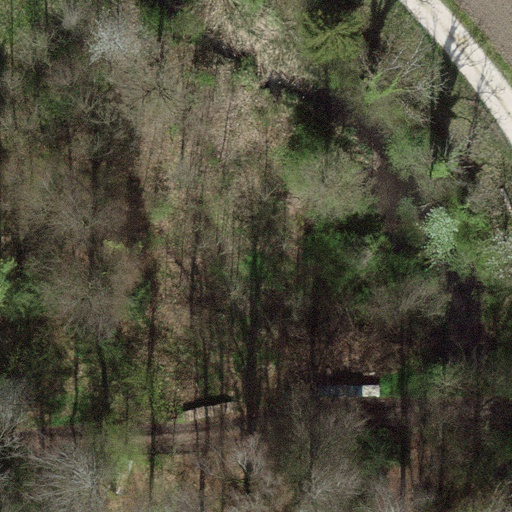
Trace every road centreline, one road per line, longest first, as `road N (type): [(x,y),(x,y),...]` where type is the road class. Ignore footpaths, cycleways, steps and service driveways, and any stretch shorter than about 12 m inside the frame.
road 1 (track): [(511,410),(0,457)]
road 2 (track): [(511,119),(480,55),(421,0)]
